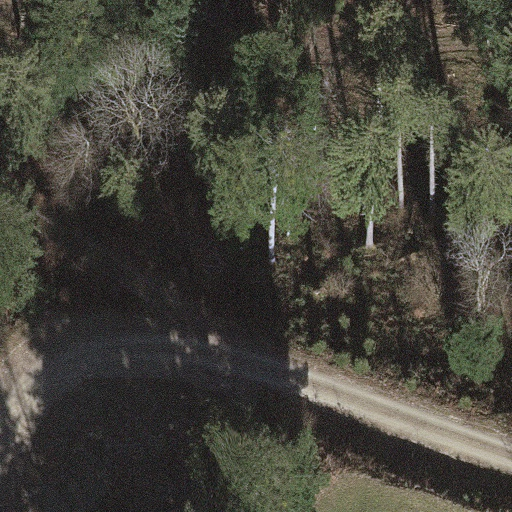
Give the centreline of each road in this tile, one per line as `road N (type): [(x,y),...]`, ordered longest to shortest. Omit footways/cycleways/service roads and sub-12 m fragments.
road 1 (track): [(0,444),(30,392),(64,363),(151,347),(270,370),(511,455)]
road 2 (track): [(0,6),(198,40),(320,50),(511,34)]
road 3 (track): [(270,370),(0,199)]
